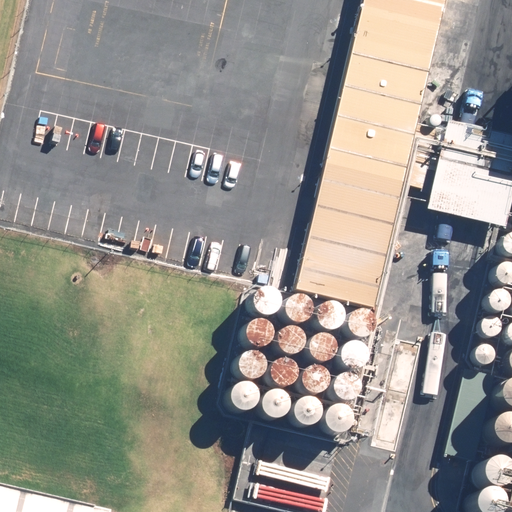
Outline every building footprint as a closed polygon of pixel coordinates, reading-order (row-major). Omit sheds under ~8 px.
[(358,0),(294,288),(370,305),(439,0),(358,0)] [(126,83),(135,43),(115,38),(106,79),(126,83)] [(511,141),(440,125),(422,208),(492,224),(511,141)] [(465,511),(511,511),(511,227),(511,233),(504,232),(471,366),(499,373),(465,511)] [(251,291),(222,404),(340,435),(368,316),(251,291)]
